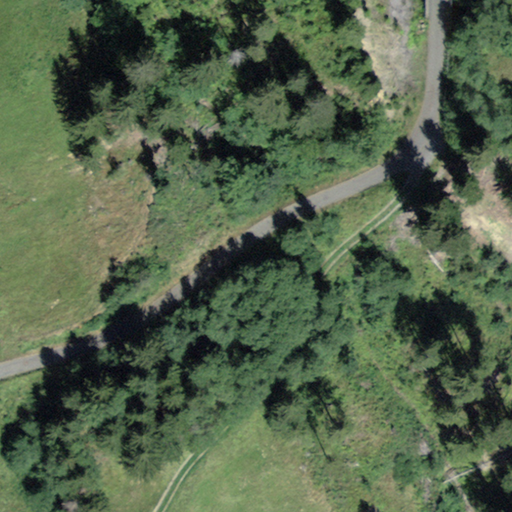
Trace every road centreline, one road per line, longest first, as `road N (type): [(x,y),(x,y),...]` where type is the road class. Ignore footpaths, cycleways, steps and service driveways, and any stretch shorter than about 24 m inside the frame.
road 1 (track): [(0,369),(103,340),(290,212),(410,156),(434,106),(440,0)]
road 2 (track): [(410,156),(419,174),(312,285),(287,349),(160,511)]
